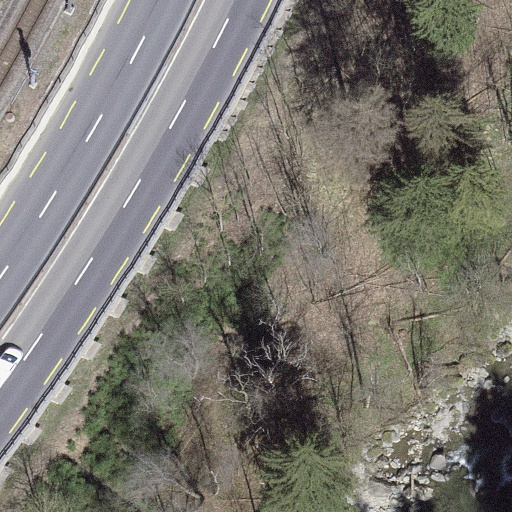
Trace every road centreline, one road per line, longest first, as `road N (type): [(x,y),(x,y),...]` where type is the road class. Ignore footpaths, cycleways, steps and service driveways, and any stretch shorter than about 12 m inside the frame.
road 1 (primary): [(0,405),(129,210),(243,0)]
road 2 (primary): [(157,0),(104,103),(0,269)]
